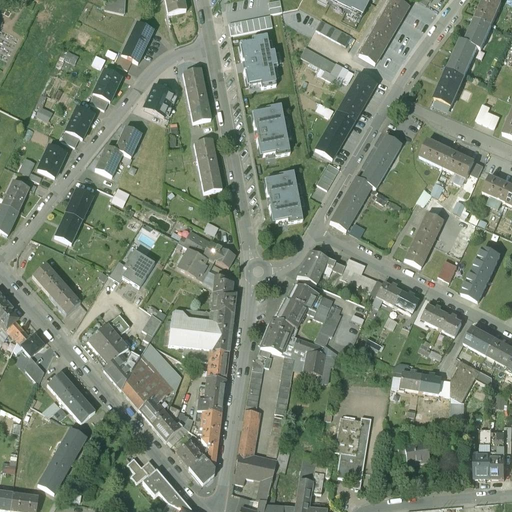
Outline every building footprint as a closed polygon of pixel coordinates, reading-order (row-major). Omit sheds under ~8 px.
[(108,0),(103,12),(123,17),(124,0),(108,0)] [(182,0),(163,0),(167,16),(185,13),(182,0)] [(317,0),(360,22),(371,0),(317,0)] [(417,0),(415,4),(425,8),(428,4),(430,5),(432,0),(417,0)] [(501,5),(489,0),(483,0),(474,21),(491,28),(501,5)] [(408,10),(392,1),(375,30),(391,39),(408,10)] [(270,17),(281,15),(279,3),(267,5),(270,17)] [(228,26),(230,38),(272,30),(269,18),(228,26)] [(491,28),(474,21),(464,44),(477,50),(480,52),(491,28)] [(320,22),(315,32),(345,50),(351,40),(320,22)] [(136,26),(128,42),(144,50),(152,33),(136,26)] [(391,39),(375,30),(358,58),(374,68),(391,39)] [(261,91),(275,88),(272,70),(277,69),(274,55),(269,56),(265,38),(251,40),(252,45),(239,48),(246,89),(261,86),(261,91)] [(128,42),(120,58),(131,63),(137,66),(144,50),(128,42)] [(464,44),(460,42),(447,72),(464,79),(477,50),(464,44)] [(335,67),(305,50),(299,59),(320,71),(329,76),(335,67)] [(96,57),(92,67),(101,71),(105,61),(96,57)] [(131,63),(120,58),(116,68),(127,73),(131,63)] [(347,74),(335,67),(329,76),(320,71),(317,77),(333,87),(336,82),(341,85),(347,74)] [(200,72),(182,75),(187,100),(205,97),(200,72)] [(464,79),(447,72),(434,101),(451,109),(464,79)] [(120,81),(104,73),(93,97),(108,104),(109,104),(120,81)] [(358,78),(336,115),(353,125),(375,88),(358,78)] [(173,98),(154,89),(151,97),(149,97),(146,103),(148,103),(144,111),(163,120),(173,98)] [(108,104),(93,97),(89,106),(104,113),(108,104)] [(205,97),(187,100),(192,126),(210,122),(205,97)] [(315,113),(329,120),(333,112),(319,105),(315,113)] [(483,107),(476,123),(495,131),(500,120),(487,115),(490,110),(483,107)] [(266,113),(251,116),(254,133),(256,133),(258,142),(256,142),(259,159),(274,156),(275,159),(289,157),(280,108),(265,110),(266,113)] [(35,118),(48,124),(53,115),(40,109),(35,118)] [(93,118),(76,111),(65,134),(79,141),(82,142),(93,118)] [(511,114),(502,137),(511,141),(511,114)] [(353,125),(336,115),(315,153),(331,162),(353,125)] [(141,137),(124,130),(114,153),(122,157),(130,161),(141,137)] [(79,141),(65,134),(61,144),(74,150),(79,141)] [(400,150),(384,141),(372,162),(387,171),(400,150)] [(211,143),(193,146),(199,171),(216,167),(211,143)] [(451,154),(428,143),(420,160),(443,171),(451,154)] [(114,153),(105,149),(94,172),(111,180),(122,157),(114,153)] [(65,157),(48,150),(38,172),(54,180),(65,157)] [(474,165),(451,154),(443,171),(466,182),(468,176),(474,165)] [(28,179),(34,166),(24,161),(18,174),(28,179)] [(387,171),(372,162),(359,183),(371,190),(375,193),(387,171)] [(483,170),(474,165),(468,176),(478,181),(483,170)] [(316,187),(326,194),(339,173),(328,166),(316,187)] [(216,167),(199,171),(204,196),(221,193),(216,167)] [(263,183),(267,200),(269,199),(271,209),(268,209),(271,226),(287,223),(287,226),(302,223),(293,174),(278,177),(279,180),(263,183)] [(30,176),(28,181),(39,186),(41,180),(30,176)] [(511,192),(511,188),(490,179),(483,196),(506,206),(511,192)] [(355,181),(342,203),(358,212),(371,190),(359,183),(355,181)] [(23,190),(11,185),(1,208),(17,216),(28,193),(23,190)] [(25,185),(23,190),(28,193),(33,195),(35,190),(25,185)] [(111,204),(123,210),(130,195),(118,190),(111,204)] [(418,205),(425,208),(430,195),(423,192),(418,205)] [(92,201),(75,193),(65,216),(82,224),(92,201)] [(358,212),(342,203),(329,225),(345,235),(358,212)] [(1,208),(0,209),(0,235),(7,238),(17,216),(1,208)] [(82,224),(65,216),(54,240),(70,247),(82,224)] [(442,225),(426,217),(414,240),(431,248),(442,225)] [(204,232),(214,237),(218,228),(208,223),(204,232)] [(360,240),(364,231),(354,226),(350,236),(360,240)] [(234,258),(209,245),(190,235),(185,242),(181,240),(177,246),(188,252),(213,266),(214,263),(228,270),(234,258)] [(431,248),(414,240),(403,263),(420,271),(431,248)] [(500,258),(483,251),(472,274),(489,282),(500,258)] [(213,266),(188,252),(177,271),(198,283),(206,270),(209,272),(213,266)] [(138,291),(154,267),(134,254),(123,271),(126,273),(121,280),(138,291)] [(327,262),(311,256),(303,267),(321,276),(325,267),(327,262)] [(348,261),(344,269),(361,277),(365,269),(348,261)] [(341,276),(344,269),(327,262),(325,267),(327,268),(326,270),(341,276)] [(445,263),(437,280),(449,285),(456,269),(445,263)] [(62,287),(46,267),(32,279),(49,299),(62,287)] [(321,276),(303,267),(295,280),(315,289),(321,276)] [(361,277),(344,269),(341,276),(339,281),(371,295),(376,283),(361,277)] [(209,272),(206,270),(198,283),(196,288),(213,295),(214,279),(209,272)] [(489,282),(472,274),(461,298),(477,305),(489,282)] [(224,279),(214,279),(213,295),(231,297),(232,285),(223,285),(224,279)] [(369,297),(375,300),(382,287),(376,283),(371,295),(369,297)] [(79,306),(62,287),(49,299),(65,318),(79,306)] [(396,290),(390,288),(389,290),(382,287),(375,300),(392,309),(400,296),(394,293),(396,290)] [(331,304),(293,288),(285,303),(326,320),(326,319),(325,319),(330,308),(331,304)] [(231,297),(213,295),(210,314),(233,317),(235,297),(231,297)] [(406,299),(400,296),(392,309),(410,318),(417,305),(411,302),(413,299),(408,297),(406,299)] [(3,302),(0,304),(0,320),(11,311),(3,302)] [(326,320),(285,303),(275,323),(275,324),(295,332),(304,315),(313,318),(312,321),(322,325),(323,326),(326,320)] [(354,305),(352,310),(355,312),(361,315),(363,309),(354,305)] [(147,313),(162,324),(166,318),(150,308),(147,313)] [(339,312),(330,308),(325,319),(326,319),(326,320),(337,325),(339,319),(337,318),(339,312)] [(434,313),(427,309),(420,323),(437,332),(444,318),(439,315),(440,312),(435,310),(434,313)] [(11,311),(0,320),(0,329),(4,334),(14,324),(18,321),(11,312),(11,311)] [(361,315),(355,312),(352,317),(361,321),(364,316),(361,315)] [(210,314),(208,324),(187,321),(181,314),(174,313),(171,315),(168,348),(209,353),(228,355),(233,317),(210,314)] [(161,324),(151,317),(141,333),(146,336),(143,342),(148,345),(161,324)] [(363,322),(352,317),(350,323),(360,328),(363,322)] [(452,319),(451,322),(444,318),(437,332),(455,341),(461,326),(456,324),(457,321),(452,319)] [(393,333),(397,324),(388,319),(384,328),(393,333)] [(337,325),(326,320),(323,326),(322,325),(316,339),(327,343),(328,340),(330,341),(337,325)] [(295,332),(275,324),(275,323),(271,322),(259,351),(270,354),(294,361),(295,356),(283,352),(285,347),(296,351),(299,343),(292,340),(296,332),(295,332)] [(22,333),(14,324),(4,334),(0,329),(0,349),(8,336),(16,345),(18,341),(22,333)] [(127,353),(106,328),(87,344),(100,359),(97,362),(104,371),(115,362),(116,362),(127,353)] [(495,343),(472,330),(464,346),(486,359),(495,343)] [(29,341),(22,333),(18,341),(23,346),(29,341)] [(42,348),(33,338),(29,341),(23,346),(20,349),(30,359),(42,348)] [(324,350),(327,343),(316,339),(314,345),(324,350)] [(372,349),(375,344),(368,341),(365,345),(372,349)] [(295,356),(294,361),(292,373),(321,378),(323,368),(332,370),(334,359),(321,357),(323,352),(299,343),(296,351),(285,347),(283,352),(295,356)] [(511,351),(495,343),(486,359),(508,371),(511,364),(511,351)] [(381,347),(375,344),(372,349),(379,352),(381,347)] [(180,381),(148,346),(138,362),(120,393),(139,413),(152,401),(165,415),(165,416),(166,414),(166,413),(169,407),(180,381)] [(23,359),(14,349),(9,360),(14,366),(23,359)] [(424,357),(426,353),(420,349),(417,354),(424,357)] [(270,354),(259,351),(258,357),(266,359),(268,360),(270,354)] [(116,362),(122,370),(130,357),(127,353),(116,362)] [(228,355),(209,353),(207,365),(206,370),(207,370),(206,382),(225,384),(228,355)] [(434,356),(426,353),(424,357),(431,361),(434,356)] [(104,371),(103,372),(120,393),(138,362),(130,357),(122,370),(116,362),(115,362),(104,371)] [(294,361),(283,359),(279,382),(280,382),(290,384),(292,373),(294,361)] [(42,375),(29,361),(24,373),(37,388),(42,375)] [(457,370),(460,371),(474,378),(479,380),(481,376),(460,364),(457,370)] [(407,374),(408,368),(399,366),(394,369),(392,380),(400,381),(401,377),(403,374),(407,374)] [(263,370),(252,368),(245,413),(255,414),(263,370)] [(474,378),(460,371),(455,380),(454,379),(451,385),(450,400),(450,429),(463,427),(463,401),(464,398),(466,399),(473,385),(472,384),(474,378)] [(414,376),(409,375),(408,378),(401,377),(400,381),(392,380),(390,392),(404,395),(404,392),(418,395),(420,380),(414,379),(414,376)] [(77,396),(60,376),(47,388),(63,407),(77,396)] [(492,381),(481,376),(479,380),(477,383),(492,392),(492,381)] [(440,383),(433,382),(433,378),(428,377),(428,381),(420,380),(418,395),(437,398),(440,383)] [(225,384),(206,382),(203,404),(198,404),(196,414),(201,415),(220,417),(225,384)] [(290,384),(280,382),(274,416),(284,418),(290,384)] [(451,385),(440,383),(437,398),(450,400),(451,385)] [(77,396),(63,407),(80,427),(94,415),(77,396)] [(165,415),(152,401),(139,413),(152,429),(165,415)] [(43,413),(49,419),(60,409),(54,403),(43,413)] [(165,415),(152,429),(165,444),(182,429),(176,423),(178,415),(179,412),(169,407),(166,413),(166,414),(165,416),(165,415)] [(255,414),(245,413),(243,420),(237,457),(254,460),(259,423),(260,417),(255,414)] [(414,414),(407,413),(406,418),(409,419),(406,434),(411,434),(414,419),(414,414)] [(165,444),(170,450),(187,433),(189,434),(193,423),(188,421),(189,419),(184,418),(184,416),(178,415),(176,423),(182,429),(165,444)] [(220,417),(201,415),(200,432),(202,432),(201,442),(205,449),(202,459),(216,476),(224,418),(220,417)] [(332,415),(325,415),(323,424),(330,425),(332,415)] [(284,418),(274,416),(265,461),(275,463),(279,446),(284,418)] [(359,429),(339,426),(334,457),(339,458),(335,480),(351,483),(350,491),(358,492),(370,423),(360,421),(359,429)] [(85,441),(69,432),(53,460),(69,469),(85,441)] [(491,434),(480,433),(480,458),(474,457),(474,482),(490,482),(491,440),(491,434)] [(502,440),(491,440),(490,482),(504,482),(504,456),(503,456),(503,444),(503,437),(502,437),(502,440)] [(189,444),(175,456),(188,471),(202,459),(189,444)] [(424,445),(396,450),(398,461),(404,460),(406,468),(428,465),(424,445)] [(289,449),(279,446),(275,463),(267,496),(272,498),(277,476),(283,477),(289,449)] [(265,461),(256,459),(256,460),(254,460),(237,457),(234,478),(260,483),(255,503),(258,504),(265,505),(267,496),(275,463),(265,461)] [(303,457),(298,483),(311,486),(316,466),(318,459),(303,457)] [(202,459),(188,471),(202,488),(216,476),(202,459)] [(53,460),(37,488),(53,497),(69,469),(53,460)] [(135,486),(146,477),(140,471),(133,462),(126,468),(133,477),(130,480),(135,486)] [(148,480),(156,473),(148,464),(140,471),(146,477),(148,480)] [(16,465),(5,465),(5,474),(16,475),(16,465)] [(311,486),(309,496),(320,498),(323,481),(329,482),(331,468),(316,466),(311,486)] [(189,511),(156,473),(148,480),(142,485),(154,499),(158,495),(167,506),(179,511),(180,511),(181,511),(189,511)] [(311,486),(298,483),(294,511),(293,511),(306,511),(307,511),(309,496),(311,486)] [(9,511),(12,497),(0,494),(0,511),(9,511)] [(35,511),(38,500),(12,497),(9,511),(35,511)] [(256,511),(244,511),(247,502),(239,500),(236,511),(263,511),(264,509),(265,505),(258,504),(256,511)]
